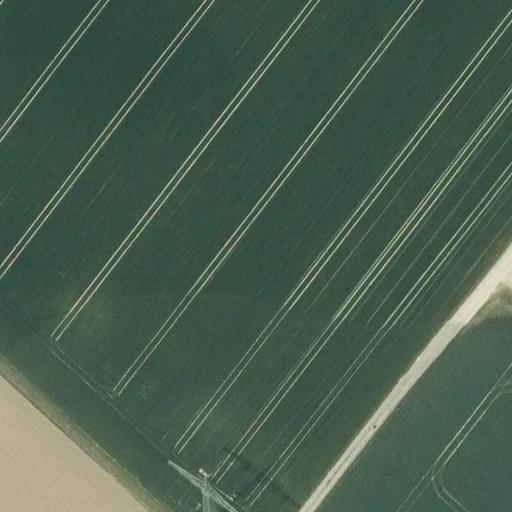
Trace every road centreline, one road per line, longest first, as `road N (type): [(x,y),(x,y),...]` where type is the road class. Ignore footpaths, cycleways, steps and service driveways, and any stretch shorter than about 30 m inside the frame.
road 1 (track): [(500,271),(310,511)]
road 2 (track): [(0,374),(144,511)]
